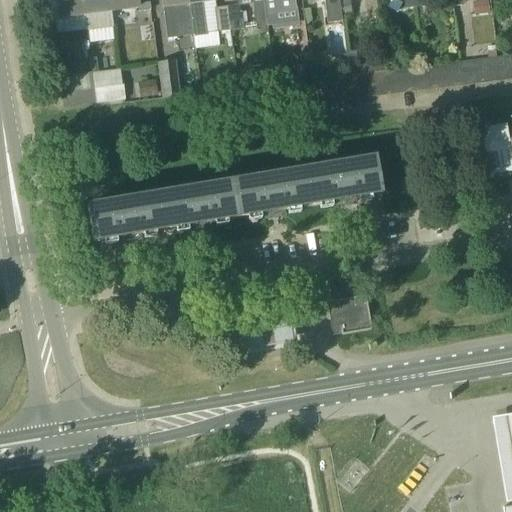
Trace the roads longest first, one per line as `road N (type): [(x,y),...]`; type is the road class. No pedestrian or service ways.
road 1 (residential): [(51,316),(511,237)]
road 2 (primary): [(193,418),(511,363)]
road 3 (tertiary): [(22,238),(0,90)]
road 4 (primary): [(193,418),(106,422),(67,444)]
road 5 (primary): [(67,444),(119,446),(193,418)]
road 6 (tertiary): [(67,444),(67,394),(51,316)]
road 7 (tertiary): [(30,322),(44,401),(67,444)]
